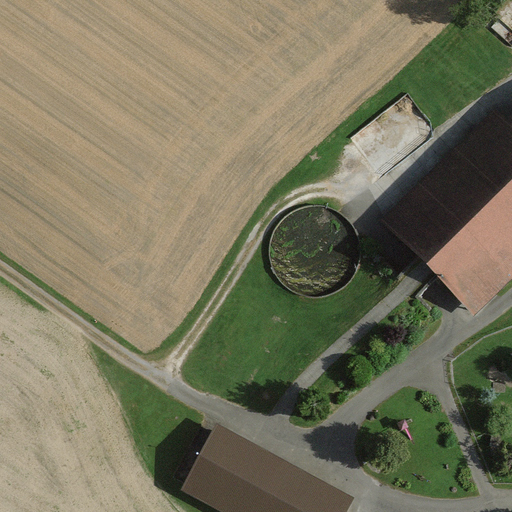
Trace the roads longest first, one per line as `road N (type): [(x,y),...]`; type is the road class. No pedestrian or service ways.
road 1 (track): [(0,270),(146,374),(306,454),(386,511)]
road 2 (track): [(511,296),(360,398),(306,454)]
road 3 (track): [(488,504),(426,359)]
